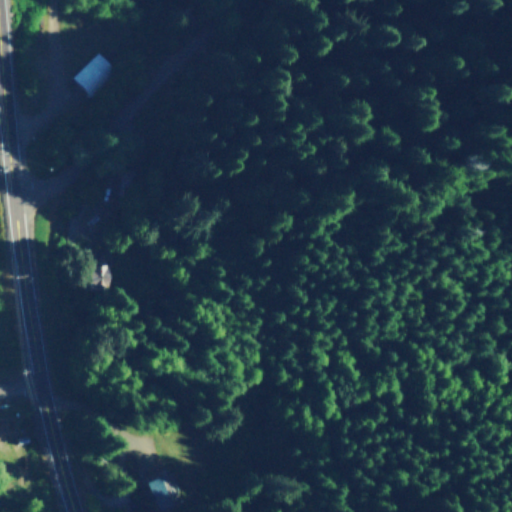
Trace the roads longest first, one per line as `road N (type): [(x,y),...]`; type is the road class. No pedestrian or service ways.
road 1 (tertiary): [(75,511),(41,389),(0,67)]
road 2 (residential): [(282,0),(119,142),(11,186)]
